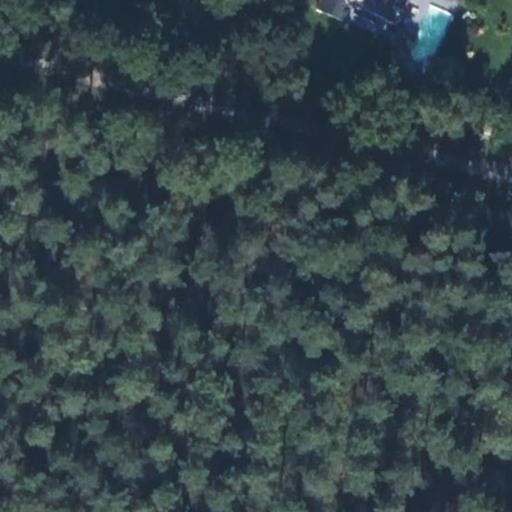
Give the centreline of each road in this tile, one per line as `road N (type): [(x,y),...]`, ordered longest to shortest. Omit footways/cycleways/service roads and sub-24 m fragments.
road 1 (residential): [(213,110),(511,176)]
road 2 (residential): [(0,57),(213,110)]
